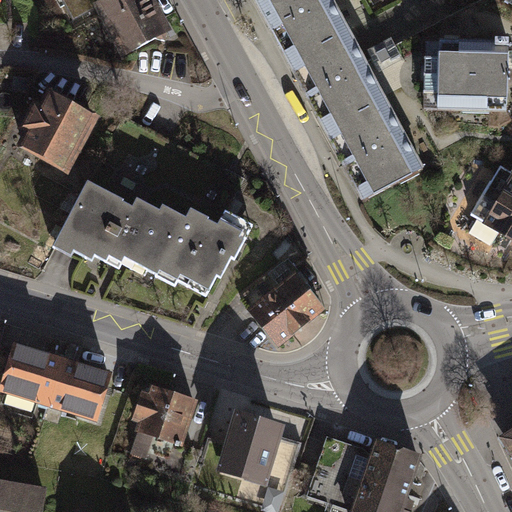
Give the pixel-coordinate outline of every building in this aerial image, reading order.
[(122,57),(168,31),(151,0),(63,0),(72,18),(94,6),(122,57)] [(251,0),(295,80),(361,202),(424,168),(359,46),(334,0),(251,0)] [(440,41),(425,41),(423,110),(509,112),(510,37),(496,36),(496,39),(440,38),(440,41)] [(24,130),(17,146),(65,169),(94,109),(45,85),(37,99),(30,94),(15,125),(24,130)] [(511,172),(501,166),(471,216),(511,240),(511,172)] [(129,199),(84,176),(51,243),(66,251),(70,243),(116,265),(120,256),(176,283),(179,276),(215,294),(245,230),(188,203),(182,215),(133,191),(129,199)] [(246,303),(276,342),(323,306),(293,267),(246,303)] [(10,338),(0,373),(0,388),(49,403),(63,354),(10,338)] [(111,368),(63,354),(49,403),(95,419),(111,368)] [(132,419),(123,450),(183,472),(190,446),(182,443),(197,396),(149,380),(146,388),(139,387),(129,418),(132,419)] [(232,403),(215,466),(265,481),(283,419),(232,403)] [(511,421),(497,432),(511,454),(511,421)] [(337,511),(347,511),(369,446),(326,433),(305,501),(337,511)] [(404,495),(418,453),(373,437),(369,446),(347,511),(414,511),(411,511),(415,500),(404,495)] [(41,511),(46,484),(0,476),(0,511),(41,511)]
